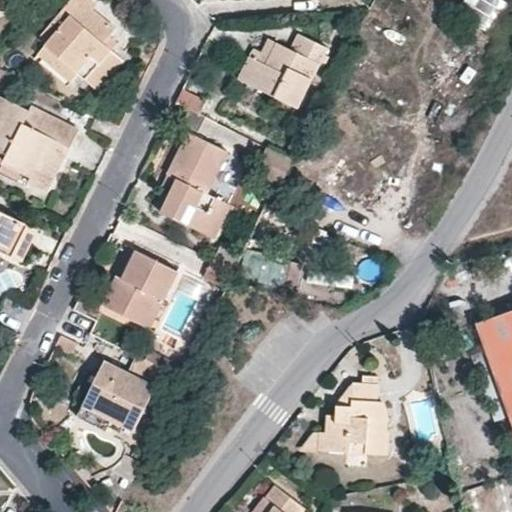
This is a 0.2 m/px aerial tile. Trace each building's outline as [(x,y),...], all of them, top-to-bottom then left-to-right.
[(0,0),(0,15),(11,8),(9,2),(11,0),(0,0)] [(113,51),(105,43),(111,37),(117,29),(95,10),(97,6),(90,0),(72,0),(43,36),(49,42),(45,46),(79,73),(99,90),(123,60),(113,51)] [(492,27),(507,2),(503,0),(469,0),(463,11),(492,27)] [(251,58),(240,80),(298,109),(328,49),(300,34),(292,51),(277,43),(266,66),(260,62),(251,58)] [(113,51),(119,44),(111,37),(105,43),(113,51)] [(277,43),(271,40),(260,62),(266,66),(277,43)] [(45,46),(39,54),(72,81),(79,73),(45,46)] [(207,101),(185,90),(179,102),(201,114),(207,101)] [(0,96),(0,151),(8,156),(6,163),(33,176),(37,170),(55,179),(65,157),(62,156),(56,152),(60,143),(67,146),(75,129),(33,108),(30,112),(0,96)] [(67,146),(73,149),(81,131),(75,129),(67,146)] [(231,205),(224,201),(209,194),(229,151),(191,133),(170,177),(179,181),(173,191),(163,214),(215,239),(231,205)] [(67,146),(60,143),(56,152),(62,156),(67,146)] [(283,185),(295,161),(268,147),(256,171),(283,185)] [(33,176),(31,182),(49,191),(55,179),(37,170),(33,176)] [(170,177),(165,187),(173,191),(179,181),(170,177)] [(0,243),(7,247),(4,253),(13,258),(30,225),(0,210),(0,243)] [(13,258),(22,262),(38,230),(30,225),(13,258)] [(234,270),(243,254),(221,244),(213,260),(234,270)] [(249,245),(240,267),(292,289),(301,267),(249,245)] [(139,251),(133,248),(119,275),(125,279),(139,251)] [(130,308),(149,316),(159,298),(164,299),(178,271),(139,251),(125,279),(119,275),(105,306),(126,316),(130,308)] [(130,308),(126,316),(150,328),(164,299),(159,298),(149,316),(130,308)] [(511,312),(473,327),(511,432),(511,312)] [(89,398),(85,405),(113,418),(125,424),(136,430),(165,368),(138,356),(128,374),(105,363),(98,377),(89,398)] [(378,401),(380,386),(355,384),(345,399),(378,401)] [(351,452),(351,443),(367,444),(367,454),(387,455),(389,434),(382,426),(381,421),(390,421),(385,402),(378,401),(345,399),(339,406),(345,408),(344,417),(337,416),(330,415),(329,433),(324,432),(322,451),(351,452)] [(85,405),(77,420),(104,435),(106,433),(110,427),(113,418),(85,405)] [(345,408),(339,406),(337,416),(344,417),(345,408)] [(113,418),(110,427),(121,432),(125,424),(113,418)] [(381,421),(382,426),(389,434),(390,421),(381,421)] [(324,432),(317,432),(304,450),(322,451),(324,432)] [(351,443),(351,452),(367,454),(367,444),(351,443)] [(302,511),(306,508),(279,487),(258,511),(302,511)]
